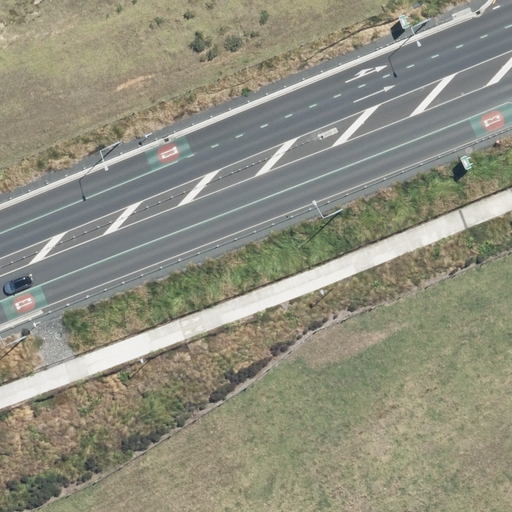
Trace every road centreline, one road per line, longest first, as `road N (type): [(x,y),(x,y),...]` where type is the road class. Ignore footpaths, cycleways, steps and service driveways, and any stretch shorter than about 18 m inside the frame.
road 1 (primary): [(511,92),(0,297)]
road 2 (primary): [(0,229),(511,35)]
